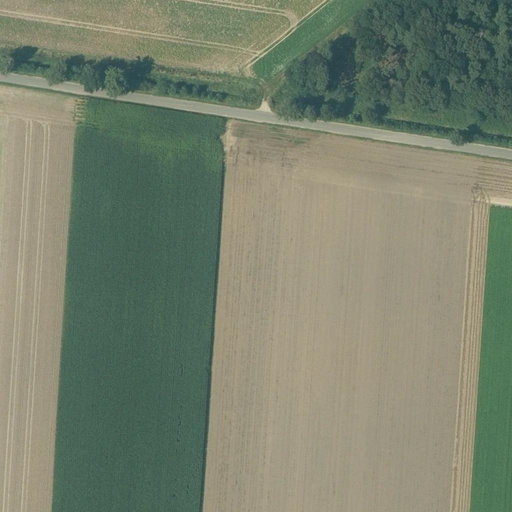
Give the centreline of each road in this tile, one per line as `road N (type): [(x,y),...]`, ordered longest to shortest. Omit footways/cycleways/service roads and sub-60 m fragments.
road 1 (unclassified): [(0,77),(511,155)]
road 2 (track): [(253,116),(284,71),(381,0)]
